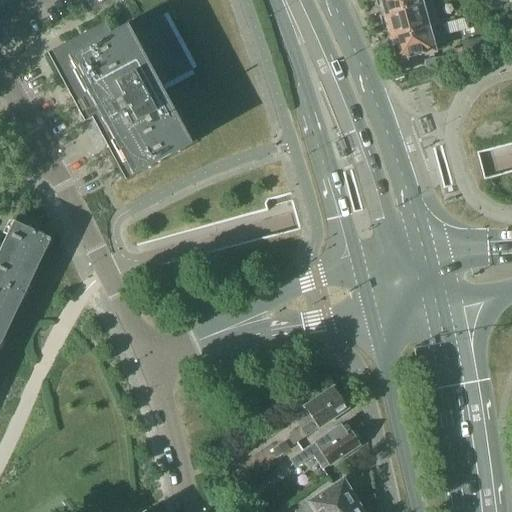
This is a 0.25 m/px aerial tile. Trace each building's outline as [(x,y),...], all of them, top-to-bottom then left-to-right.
[(384,14),(421,4),(419,0),(374,0),(377,7),(381,6),(384,14)] [(431,1),(421,4),(384,14),(379,16),(383,30),(388,29),(390,38),(427,27),(438,25),(431,1)] [(165,4),(134,21),(111,34),(105,22),(47,53),(84,121),(97,114),(112,141),(107,144),(126,179),(195,142),(168,92),(203,74),(165,4)] [(427,27),(390,38),(392,46),(388,48),(391,61),(396,60),(397,62),(434,52),(427,27)] [(462,42),(464,52),(488,46),(487,37),(462,42)] [(49,239),(32,231),(13,222),(0,249),(0,282),(23,294),(49,239)] [(0,343),(23,294),(0,282),(0,343)] [(334,390),(332,387),(301,408),(303,410),(304,409),(312,421),(299,428),(300,429),(287,438),(292,446),(305,437),(318,429),(347,408),(341,399),(341,395),(338,390),(334,390)] [(301,449),(289,457),(291,458),(289,460),(295,469),(312,457),(321,470),(330,464),(330,465),(358,446),(356,443),(360,440),(354,431),(351,433),(344,423),(302,451),(301,449)] [(287,440),(272,450),(277,458),(292,448),(287,440)] [(293,511),(342,511),(355,504),(354,501),(355,498),(350,491),(347,490),(342,482),(305,504),(294,511),(293,511)]
